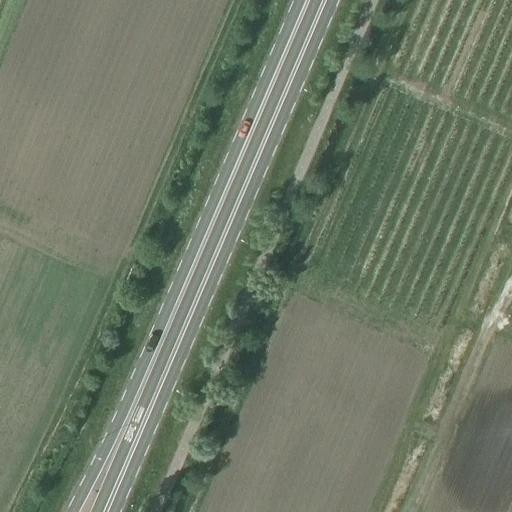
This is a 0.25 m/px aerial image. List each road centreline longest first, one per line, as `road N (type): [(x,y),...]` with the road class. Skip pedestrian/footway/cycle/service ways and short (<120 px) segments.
road 1 (primary): [(299,0),(73,511)]
road 2 (primary): [(113,511),(332,0)]
